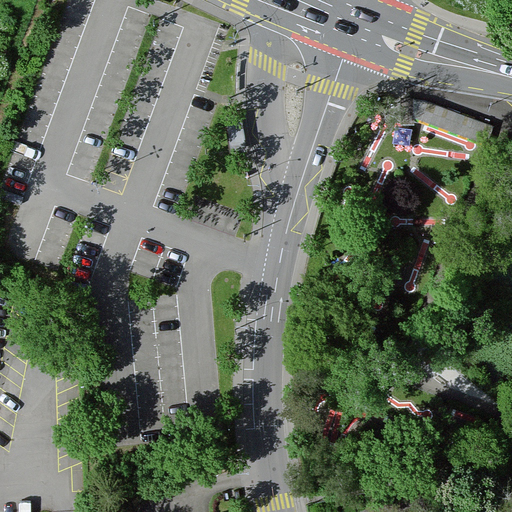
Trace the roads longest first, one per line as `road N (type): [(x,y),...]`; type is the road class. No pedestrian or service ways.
road 1 (tertiary): [(354,21),(278,269),(270,414),(278,511)]
road 2 (primary): [(354,21),(511,78)]
